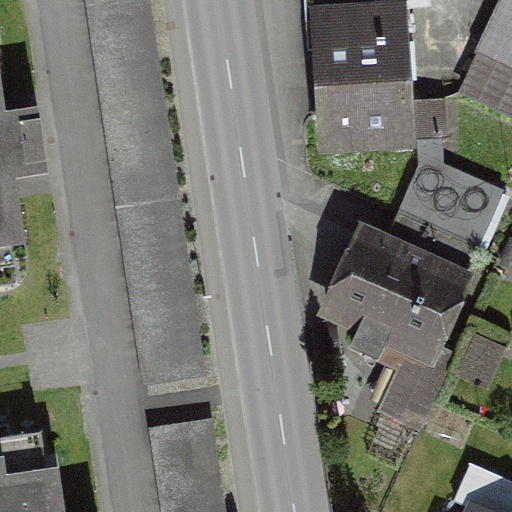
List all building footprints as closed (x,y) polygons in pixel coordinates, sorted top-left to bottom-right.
[(143,0),(83,0),(141,386),(199,377),(143,0)] [(315,96),(317,95),(320,149),(439,140),(436,102),(402,104),(395,0),(301,0),(305,53),(314,52),(315,60),(312,60),(315,96)] [(460,93),(511,117),(511,0),(498,0),(474,52),(479,54),(460,93)] [(16,125),(22,167),(42,164),(36,122),(16,125)] [(0,287),(15,286),(0,188),(0,287)] [(471,251),(397,218),(384,249),(358,237),(324,311),(383,337),(372,361),(397,372),(378,413),(417,431),(450,357),(428,347),(471,251)] [(499,265),(511,270),(511,243),(509,242),(499,265)] [(219,511),(206,422),(147,431),(159,511),(219,511)] [(6,438),(4,426),(0,426),(0,511),(48,511),(37,434),(6,438)]
